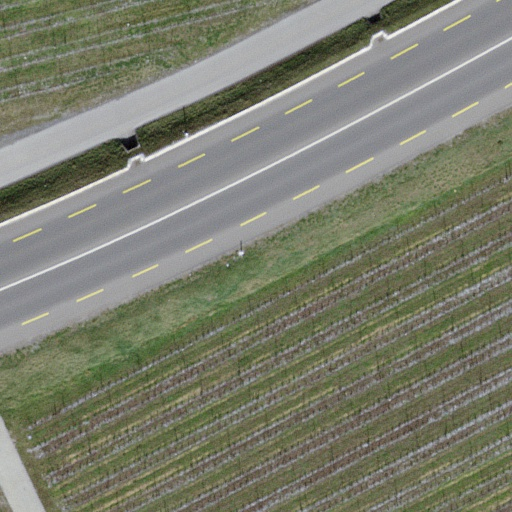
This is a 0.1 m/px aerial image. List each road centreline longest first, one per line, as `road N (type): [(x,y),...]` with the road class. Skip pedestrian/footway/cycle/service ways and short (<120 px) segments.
road 1 (primary): [(511,36),(171,214),(0,288)]
road 2 (unclassified): [(353,0),(243,59),(0,167)]
